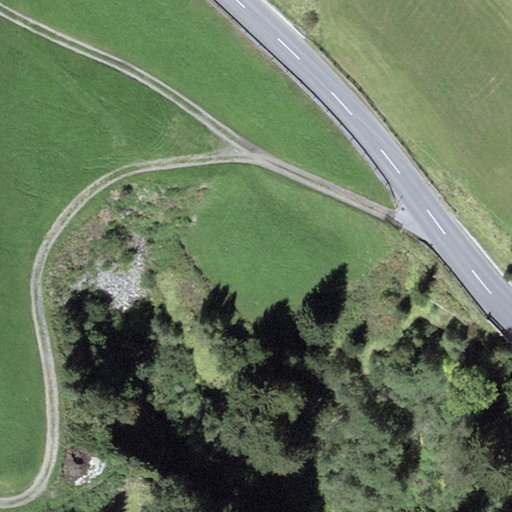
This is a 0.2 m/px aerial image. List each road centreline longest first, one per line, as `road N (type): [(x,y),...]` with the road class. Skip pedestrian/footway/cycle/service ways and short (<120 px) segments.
road 1 (track): [(238,152),(92,175),(54,204),(28,242),(46,470),(14,501),(0,501)]
road 2 (track): [(448,231),(238,152),(139,71),(0,6)]
road 3 (secondary): [(511,308),(318,73),(242,0)]
